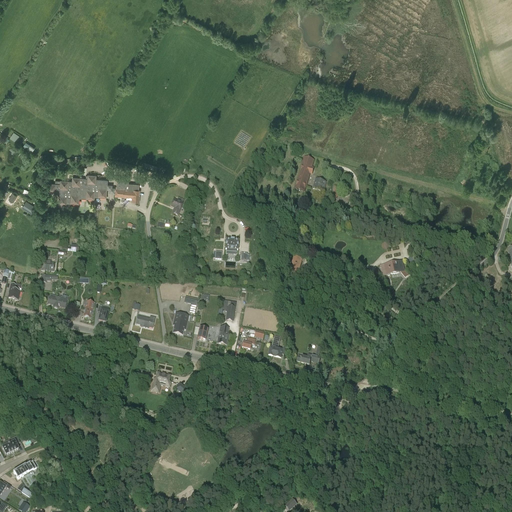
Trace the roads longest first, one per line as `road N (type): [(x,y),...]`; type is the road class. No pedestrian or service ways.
road 1 (tertiary): [(511,200),(494,253),(363,383)]
road 2 (tertiary): [(355,390),(165,350)]
road 3 (unclassified): [(165,350),(147,222),(165,183)]
road 4 (tertiary): [(165,350),(0,307)]
road 5 (tertiary): [(511,422),(355,390)]
road 6 (track): [(224,511),(303,452),(338,411)]
road 7 (track): [(0,403),(51,452),(90,511)]
road 8 (track): [(165,183),(185,176),(207,181),(225,217),(240,226),(229,234),(226,222)]
